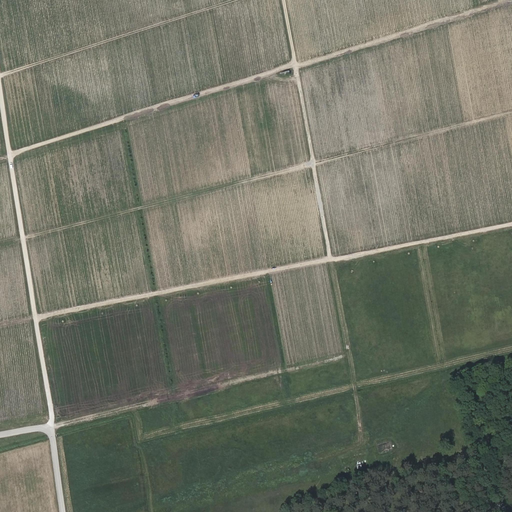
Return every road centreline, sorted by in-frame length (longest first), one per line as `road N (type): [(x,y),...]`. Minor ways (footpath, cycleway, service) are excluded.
road 1 (track): [(0,160),(511,0)]
road 2 (track): [(0,244),(511,111)]
road 3 (track): [(0,324),(511,224)]
road 4 (track): [(284,0),(348,355)]
road 5 (track): [(511,344),(354,380),(359,437),(326,483),(270,498),(272,511)]
road 6 (track): [(0,90),(51,427)]
road 7 (track): [(354,380),(348,355),(51,427)]
road 8 (track): [(123,120),(173,398)]
road 9 (track): [(233,0),(0,76)]
